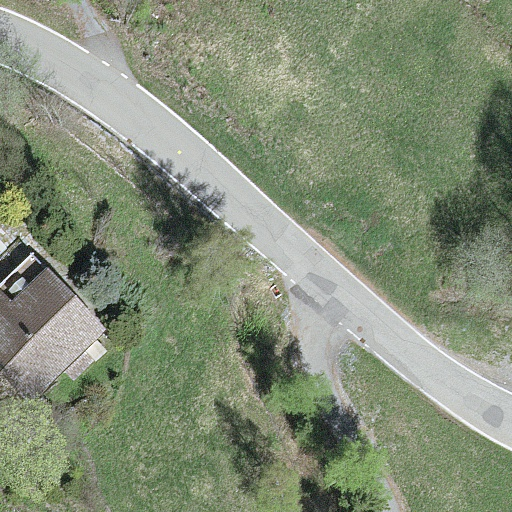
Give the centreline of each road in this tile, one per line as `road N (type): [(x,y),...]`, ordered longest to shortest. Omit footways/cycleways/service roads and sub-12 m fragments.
road 1 (unclassified): [(0,37),(117,103),(339,289)]
road 2 (residential): [(339,289),(305,329),(310,357),(381,511)]
road 3 (unclassified): [(339,289),(417,357),(511,419)]
